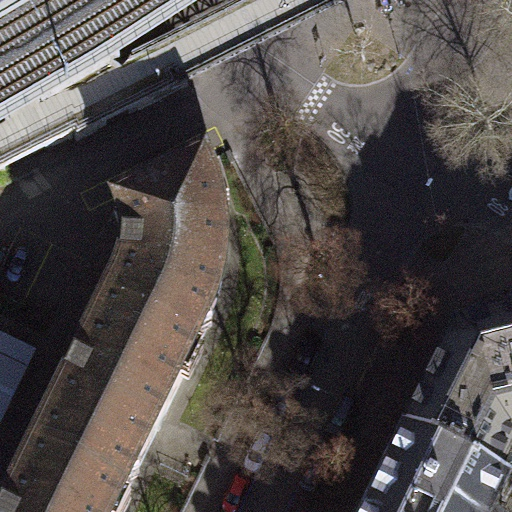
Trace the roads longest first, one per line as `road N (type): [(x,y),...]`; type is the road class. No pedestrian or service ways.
road 1 (residential): [(409,149),(366,294),(263,511)]
road 2 (residential): [(178,0),(317,90)]
road 3 (residential): [(472,0),(409,149)]
road 4 (residential): [(409,149),(511,224)]
